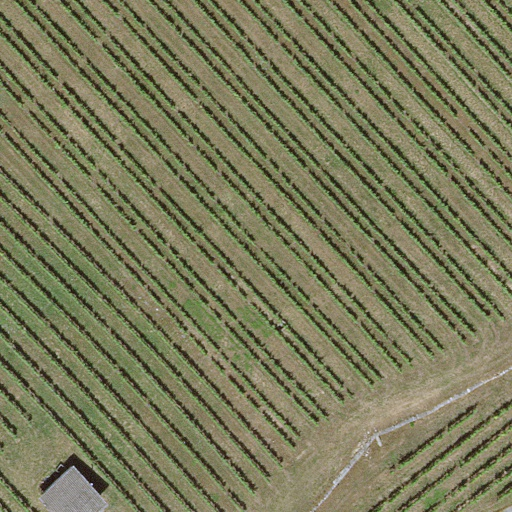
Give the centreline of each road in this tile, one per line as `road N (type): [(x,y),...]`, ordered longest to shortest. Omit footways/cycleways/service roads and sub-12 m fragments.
road 1 (motorway): [(403,511),(440,0)]
road 2 (motorway): [(161,0),(161,511)]
